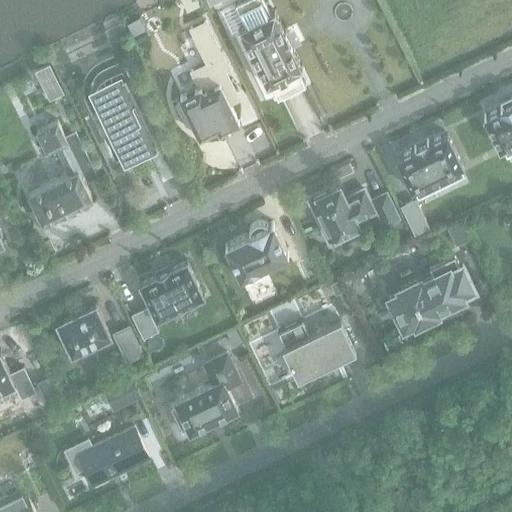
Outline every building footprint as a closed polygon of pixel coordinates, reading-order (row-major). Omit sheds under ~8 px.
[(196,0),(182,0),(187,9),(198,4),(196,0)] [(292,45),(274,9),(269,0),(239,0),(235,2),(220,10),(265,102),(277,96),(305,83),(309,81),(302,67),(292,45)] [(140,15),(127,21),(134,35),(147,29),(140,15)] [(182,99),(176,102),(186,123),(192,120),(198,131),(198,132),(199,135),(201,134),(201,133),(209,129),(218,125),(219,127),(218,128),(219,130),(239,120),(238,119),(238,118),(237,118),(229,102),(238,97),(224,68),(228,66),(206,19),(190,27),(207,62),(191,70),(199,86),(182,94),(180,95),(181,97),(182,99)] [(50,63),(36,69),(49,99),(64,92),(50,63)] [(159,142),(125,72),(122,74),(124,77),(119,80),(112,80),(105,83),(101,88),(99,95),(101,102),(100,103),(114,132),(118,130),(129,153),(154,141),(156,144),(159,142)] [(31,78),(21,83),(26,93),(36,88),(31,78)] [(511,100),(484,115),(499,147),(511,140),(511,100)] [(92,196),(85,182),(87,181),(57,119),(36,130),(46,151),(56,146),(69,172),(59,177),(47,182),(47,183),(28,192),(42,220),(60,212),(74,205),(92,196)] [(463,164),(447,132),(396,157),(412,189),(428,180),(432,188),(450,180),(446,172),(463,164)] [(374,210),(363,188),(345,197),(339,185),(309,199),(329,239),(358,225),(356,219),(374,210)] [(386,191),(372,198),(384,223),(398,216),(386,191)] [(415,199),(401,205),(414,232),(428,225),(415,199)] [(288,253),(273,221),(225,244),(240,276),(245,273),(248,280),(264,272),(261,266),(288,253)] [(460,293),(472,287),(462,265),(460,266),(454,254),(429,266),(433,275),(421,281),(419,279),(400,288),(401,291),(391,296),(404,324),(415,318),(416,321),(436,312),(434,309),(462,296),(460,293)] [(203,293),(187,261),(187,260),(187,259),(186,259),(186,260),(171,267),(170,266),(155,273),(155,275),(141,282),(140,281),(139,282),(140,283),(156,316),(156,317),(158,317),(157,316),(203,294),(203,295),(204,294),(204,293),(203,293)] [(340,278),(331,283),(336,294),(345,289),(340,278)] [(110,334),(95,303),(58,322),(72,352),(110,334)] [(157,328),(147,307),(146,306),(145,306),(145,307),(133,313),(133,312),(132,313),(132,314),(143,335),(142,335),(143,336),(144,336),(144,335),(156,329),(157,330),(158,329),(157,328)] [(354,346),(340,318),(310,333),(302,318),(278,330),(285,345),(282,346),(297,378),(324,365),(333,360),(331,357),(336,355),(338,358),(356,350),(354,346)] [(142,352),(129,325),(114,332),(127,359),(142,352)] [(236,327),(226,331),(233,345),(242,340),(236,327)] [(35,390),(23,365),(10,371),(0,351),(1,351),(0,349),(0,389),(14,383),(21,397),(35,390)] [(237,407),(227,386),(240,379),(227,351),(204,362),(213,381),(175,399),(177,402),(171,405),(183,429),(188,426),(190,430),(237,407)] [(135,398),(126,380),(104,391),(113,409),(135,398)] [(149,455),(148,452),(134,425),(78,452),(93,482),(110,475),(109,473),(116,469),(117,471),(149,455)] [(36,511),(24,487),(0,498),(0,511),(36,511)]
